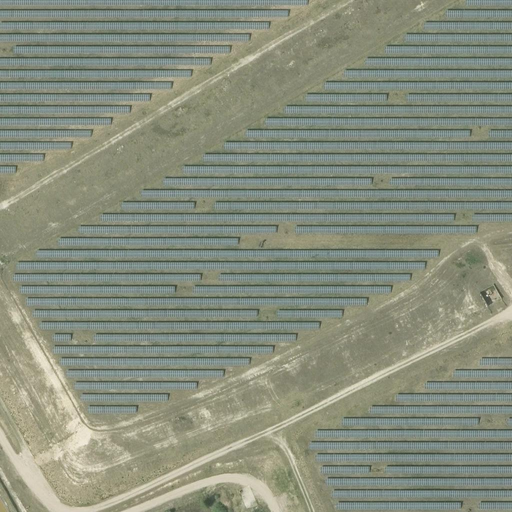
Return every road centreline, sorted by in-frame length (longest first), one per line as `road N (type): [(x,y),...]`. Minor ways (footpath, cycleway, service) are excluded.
road 1 (track): [(511,308),(266,435)]
road 2 (track): [(275,511),(254,485),(217,480),(137,511)]
